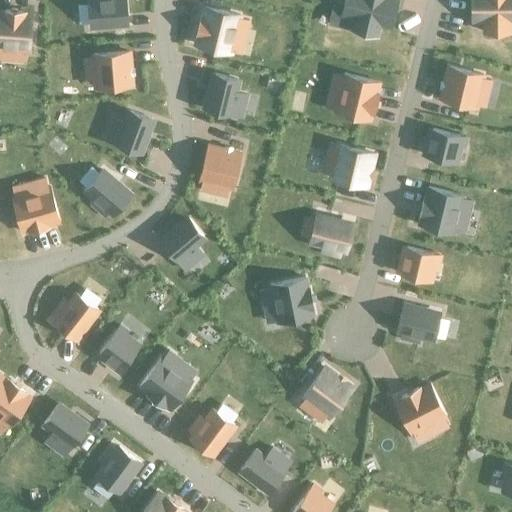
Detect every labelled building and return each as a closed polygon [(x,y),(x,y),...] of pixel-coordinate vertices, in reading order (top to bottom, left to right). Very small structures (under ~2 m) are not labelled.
[(124,0),(86,0),(88,27),(127,24),(124,0)] [(332,0),(330,11),(340,13),(354,17),(351,29),(374,35),(376,25),(387,27),(394,0),(343,0),(342,2),(332,0)] [(511,0),(470,0),(471,21),(484,21),(484,32),(507,32),(507,21),(511,20),(511,0)] [(199,14),(194,37),(196,37),(194,44),(229,53),(235,28),(246,30),(248,19),(238,16),(239,14),(204,5),(201,15),(199,14)] [(0,48),(27,51),(30,11),(24,11),(24,8),(0,6),(0,48)] [(92,57),(84,57),(85,65),(92,65),(94,87),(129,85),(127,51),(92,54),(92,57)] [(447,63),(439,98),(473,107),(479,85),(488,87),(490,80),(481,78),(482,72),(447,63)] [(333,73),(330,83),(340,85),(333,111),(368,119),(369,113),(371,113),(377,91),(375,90),(377,83),(342,74),(342,75),(333,73)] [(213,74),(204,109),(230,115),(234,99),(243,101),(245,92),(236,90),(238,80),(213,74)] [(111,116),(108,123),(118,126),(111,144),(138,154),(151,120),(124,109),(120,119),(111,116)] [(432,127),(425,155),(452,162),(456,145),(461,147),(464,135),(432,127)] [(330,142),(327,153),(337,155),(332,177),(364,186),(373,150),(340,142),(340,145),(330,142)] [(206,145),(197,181),(200,182),(199,188),(207,190),(209,184),(229,189),(238,153),(206,145)] [(99,168),(83,187),(94,197),(89,203),(103,215),(108,209),(113,213),(129,194),(99,168)] [(37,189),(14,195),(22,230),(29,228),(29,230),(45,226),(45,224),(56,221),(47,186),(45,187),(43,178),(35,180),(37,189)] [(422,194),(416,218),(419,219),(417,224),(453,233),(459,208),(468,210),(471,200),(461,198),(462,195),(427,186),(424,195),(422,194)] [(315,213),(307,242),(343,251),(351,222),(315,213)] [(186,217),(158,241),(175,261),(189,250),(196,259),(201,254),(194,245),(203,238),(186,217)] [(406,245),(399,273),(426,280),(431,263),(436,264),(439,254),(406,245)] [(270,286),(259,288),(261,299),(272,297),(277,322),(311,315),(310,309),(312,309),(307,285),(305,285),(304,278),(269,284),(270,286)] [(62,312),(53,324),(73,338),(93,310),(74,295),(66,306),(62,303),(57,308),(62,312)] [(404,302),(396,332),(400,333),(399,337),(417,342),(418,337),(432,341),(434,335),(440,311),(404,302)] [(114,330),(97,352),(118,367),(134,345),(114,330)] [(159,358),(138,387),(147,394),(147,395),(159,404),(160,403),(168,408),(188,380),(167,364),(173,355),(167,351),(160,359),(159,358)] [(301,398),(298,403),(305,409),(309,403),(326,417),(350,385),(322,365),(299,396),(301,398)] [(0,420),(6,425),(27,397),(20,392),(21,390),(8,381),(7,382),(0,377),(0,420)] [(399,398),(394,401),(410,433),(433,422),(437,429),(447,424),(443,417),(444,416),(428,384),(421,387),(420,385),(398,396),(399,398)] [(51,434),(42,445),(47,448),(55,437),(68,447),(83,426),(56,405),(43,422),(54,430),(51,434)] [(199,428),(191,439),(210,453),(230,425),(211,411),(203,422),(197,418),(193,424),(199,428)] [(104,465),(96,475),(115,490),(136,461),(117,447),(108,460),(103,456),(99,461),(104,465)] [(252,452),(240,469),(267,490),(283,471),(270,461),(276,452),(271,449),(265,457),(263,460),(252,452)] [(502,463),(500,472),(509,474),(506,491),(511,492),(511,465),(511,466),(502,463)] [(308,491),(292,511),(323,511),(328,507),(308,491)] [(179,511),(180,510),(167,500),(166,502),(155,494),(141,511),(179,511)]
